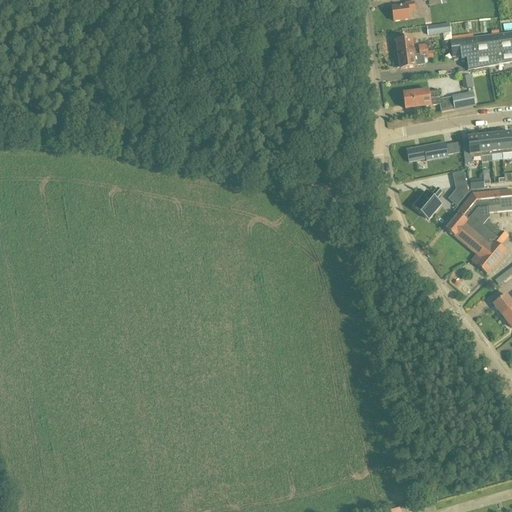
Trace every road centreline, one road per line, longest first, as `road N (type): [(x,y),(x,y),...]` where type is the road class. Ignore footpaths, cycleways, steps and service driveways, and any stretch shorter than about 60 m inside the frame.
road 1 (tertiary): [(511,390),(409,249),(380,136)]
road 2 (tertiary): [(380,136),(362,0)]
road 3 (residential): [(380,136),(511,116)]
